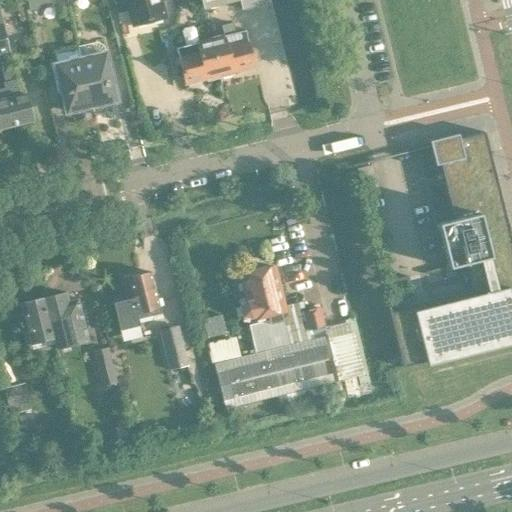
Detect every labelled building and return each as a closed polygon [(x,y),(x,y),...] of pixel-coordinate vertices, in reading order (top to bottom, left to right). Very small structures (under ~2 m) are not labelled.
[(24,6),(22,0),(1,0),(4,11),(24,6)] [(26,0),(29,12),(37,10),(40,5),(51,3),(56,6),(64,4),(62,0),(26,0)] [(165,17),(160,0),(113,0),(114,3),(124,0),(125,0),(133,26),(165,17)] [(268,0),(200,0),(202,9),(236,0),(238,0),(241,9),(269,2),(268,0)] [(318,12),(328,9),(325,0),(322,0),(315,2),(318,12)] [(0,129),(33,122),(26,94),(19,96),(15,80),(12,81),(5,51),(8,51),(0,18),(0,67),(4,83),(2,83),(4,89),(0,89),(0,129)] [(223,36),(210,39),(220,78),(233,75),(232,72),(254,66),(245,30),(235,33),(232,23),(221,26),(223,36)] [(220,78),(210,39),(199,42),(175,48),(184,84),(206,78),(207,81),(220,78)] [(105,53),(80,59),(91,107),(116,101),(105,53)] [(66,113),(91,107),(80,59),(55,65),(66,113)] [(435,166),(438,165),(452,220),(436,224),(448,268),(463,264),(470,292),(388,312),(402,367),(511,339),(511,270),(511,269),(511,263),(511,259),(511,257),(511,254),(511,250),(511,244),(484,132),(459,139),(458,134),(429,141),(430,146),(435,166)] [(372,164),(355,168),(358,182),(375,178),(372,164)] [(284,311),(274,267),(240,275),(246,301),(239,306),(242,317),(250,318),(250,319),(267,315),(268,321),(283,318),(281,312),(284,311)] [(139,326),(138,320),(161,314),(151,272),(127,278),(132,299),(113,304),(120,331),(139,326)] [(66,292),(42,298),(54,345),(77,339),(71,316),(81,314),(77,297),(68,299),(66,292)] [(26,351),(54,345),(42,298),(19,304),(25,331),(22,332),(26,351)] [(225,408),(336,381),(323,326),(319,309),(303,312),(310,340),(214,364),(225,408)] [(219,315),(202,319),(207,338),(224,334),(219,315)] [(186,366),(177,327),(159,331),(169,371),(186,366)] [(223,346),(209,349),(212,361),(226,358),(223,346)] [(107,348),(93,351),(102,386),(116,383),(107,348)] [(30,403),(25,383),(14,386),(4,389),(9,409),(10,408),(12,415),(31,410),(30,403)] [(356,387),(358,396),(370,393),(368,384),(356,387)]
